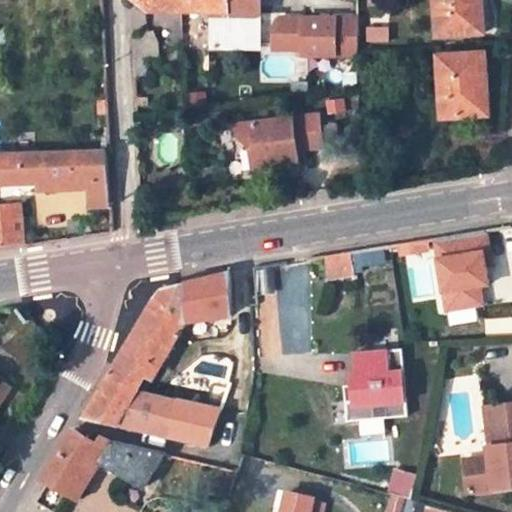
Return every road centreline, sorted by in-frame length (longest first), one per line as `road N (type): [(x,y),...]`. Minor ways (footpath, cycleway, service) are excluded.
road 1 (tertiary): [(511,201),(127,259)]
road 2 (residential): [(127,259),(0,505)]
road 3 (residential): [(127,259),(114,0)]
road 4 (tertiary): [(127,259),(0,279)]
